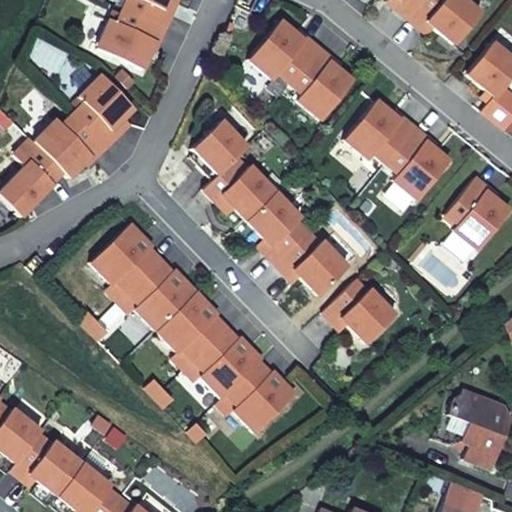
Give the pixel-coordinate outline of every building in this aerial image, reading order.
[(125,0),(122,8),(164,28),(175,2),(170,0),(125,0)] [(399,0),(394,6),(407,16),(420,0),(399,0)] [(420,0),(407,16),(420,27),(425,20),(432,26),(453,43),(479,11),(465,0),(420,0)] [(157,41),(164,28),(122,8),(117,20),(108,16),(95,46),(141,68),(149,49),(151,45),(146,43),(148,37),(157,41)] [(288,82),(318,46),(305,35),(299,42),(294,39),(298,34),(294,31),(278,18),(246,58),(271,78),(275,73),(288,82)] [(425,20),(420,27),(427,33),(432,26),(425,20)] [(305,35),(296,28),(294,31),(298,34),(294,39),(299,42),(305,35)] [(153,51),(157,41),(148,37),(146,43),(151,45),(149,49),(153,51)] [(511,57),(490,41),(464,72),(486,89),(493,94),(488,100),(481,109),(504,129),(511,119),(511,93),(502,85),(511,73),(511,57)] [(331,57),(318,46),(288,82),(299,92),(294,98),(319,119),(352,79),(337,67),(333,64),(330,68),(324,64),(331,57)] [(339,64),(331,57),(324,64),(330,68),(333,64),(337,67),(339,64)] [(82,101),(71,113),(104,146),(122,128),(116,122),(123,115),(132,106),(99,73),(76,95),(82,101)] [(493,94),(486,89),(481,94),(488,100),(493,94)] [(342,138),(367,159),(372,153),(384,162),(414,126),(401,115),(395,123),(390,119),(394,114),(391,111),(375,99),(342,138)] [(395,123),(401,115),(393,108),(391,111),(394,114),(390,119),(395,123)] [(55,117),(32,140),(61,170),(68,178),(82,162),(85,159),(81,156),(86,151),(92,158),(104,146),(71,113),(60,123),(55,117)] [(116,122),(122,128),(129,122),(123,115),(116,122)] [(197,164),(212,178),(235,155),(245,145),(219,119),(190,146),(202,158),(197,164)] [(427,137),(414,126),(384,162),(396,172),(391,178),(416,199),(449,159),(433,147),(430,144),(426,148),(421,145),(427,137)] [(32,140),(28,137),(12,154),(24,165),(0,188),(0,197),(18,216),(52,183),(51,182),(61,170),(32,140)] [(433,147),(436,144),(427,137),(421,145),(426,148),(430,144),(433,147)] [(84,165),(92,158),(86,151),(81,156),(85,159),(82,162),(84,165)] [(194,151),(189,155),(197,164),(202,158),(194,151)] [(246,166),(235,155),(212,178),(202,188),(219,206),(226,200),(232,207),(244,219),(273,190),(248,164),(246,166)] [(474,176),(443,212),(456,223),(451,228),(476,249),(508,210),(493,197),(490,194),(486,198),(481,194),(487,187),(474,176)] [(495,194),(487,187),(481,194),(486,198),(490,194),(493,197),(495,194)] [(299,216),(273,190),(244,219),(262,237),(269,244),(262,251),(274,263),(307,230),(297,218),(299,216)] [(226,200),(219,206),(226,213),(232,207),(226,200)] [(126,291),(159,259),(148,248),(146,245),(136,254),(129,247),(141,236),(128,222),(87,261),(110,283),(114,280),(126,291)] [(318,241),(307,230),(274,263),(286,275),(292,269),(298,276),(317,295),(346,266),(320,239),(318,241)] [(151,246),(141,236),(129,247),(136,254),(146,245),(148,248),(151,246)] [(262,237),(255,244),(262,251),(269,244),(262,237)] [(36,253),(24,264),(36,276),(48,265),(36,253)] [(170,271),(159,259),(126,291),(137,303),(133,307),(134,308),(154,329),(194,290),(182,278),(171,290),(163,282),(173,273),(170,271)] [(171,290),(182,278),(173,268),(170,271),(173,273),(163,282),(171,290)] [(365,289),(354,278),(320,311),(333,323),(339,317),(345,324),(364,343),(393,314),(367,288),(365,289)] [(105,288),(117,301),(126,291),(114,280),(110,283),(105,288)] [(206,303),(194,290),(154,329),(176,351),(177,352),(181,348),(191,359),(224,326),(214,315),(211,312),(202,322),(194,314),(206,303)] [(126,291),(117,301),(129,313),(134,308),(133,307),(137,303),(126,291)] [(216,313),(206,303),(194,314),(202,322),(211,312),(214,315),(216,313)] [(86,310),(78,318),(88,329),(97,320),(86,310)] [(511,343),(511,316),(502,325),(508,345),(511,343)] [(333,323),(339,330),(345,324),(339,317),(333,323)] [(106,330),(97,320),(88,329),(98,339),(106,330)] [(236,338),(224,326),(191,359),(202,370),(198,374),(199,375),(220,396),(224,393),(257,360),(260,358),(248,346),(236,358),(229,350),(238,341),(236,338)] [(236,358),(248,346),(238,336),(236,338),(238,341),(229,350),(236,358)] [(176,351),(171,356),(182,367),(191,359),(181,348),(177,352),(176,351)] [(202,370),(191,359),(182,367),(194,380),(199,375),(198,374),(202,370)] [(269,372),(257,360),(224,393),(236,404),(231,408),(232,408),(254,431),(294,393),(281,380),(269,391),(262,384),(272,374),(269,372)] [(269,391),(281,380),(271,370),(269,372),(272,374),(262,384),(269,391)] [(152,378),(144,385),(154,395),(162,387),(152,378)] [(162,387),(154,395),(164,405),(172,397),(162,387)] [(461,460),(486,469),(505,420),(499,407),(458,392),(455,399),(448,402),(443,415),(439,414),(429,440),(448,447),(459,443),(465,446),(461,460)] [(215,401),(227,413),(232,408),(231,408),(236,404),(224,393),(220,396),(215,401)] [(0,450),(14,462),(38,432),(9,409),(11,407),(0,398),(0,450)] [(195,421),(187,429),(198,439),(205,432),(195,421)] [(55,493),(79,464),(50,441),(52,439),(40,430),(38,432),(14,462),(9,469),(22,479),(28,472),(35,478),(55,493)] [(106,511),(120,495),(108,486),(109,484),(80,462),(79,464),(55,493),(76,509),(79,511),(106,511)] [(35,478),(28,472),(22,479),(30,485),(35,478)] [(475,511),(482,495),(450,482),(438,511),(475,511)] [(120,495),(106,511),(144,511),(133,503),(132,505),(120,495)]
